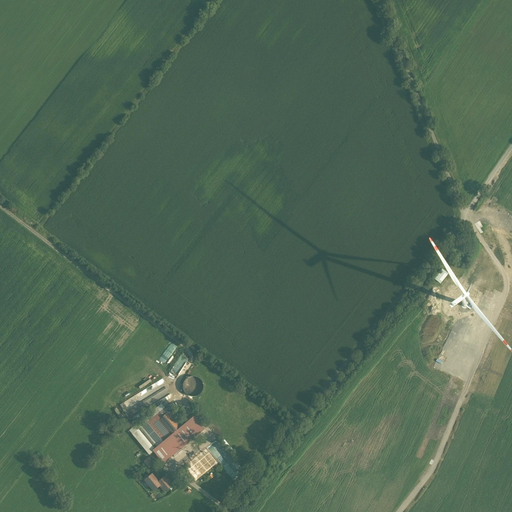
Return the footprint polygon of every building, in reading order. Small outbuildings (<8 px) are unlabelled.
[(171,373),(178,377),(190,358),(182,353),(173,369),(170,367),(167,373),(169,375),(171,373)] [(202,394),(206,379),(191,375),(187,390),(202,394)] [(118,414),(140,403),(138,399),(137,400),(136,397),(115,407),(118,414)] [(164,403),(156,410),(159,414),(167,407),(164,403)] [(191,437),(168,410),(160,417),(173,433),(164,440),(157,431),(147,440),(164,460),(191,437)] [(203,428),(192,415),(186,419),(198,432),(203,428)] [(218,458),(208,446),(192,458),(202,471),(218,458)] [(142,451),(137,456),(141,461),(147,456),(142,451)] [(150,456),(145,461),(151,468),(156,463),(150,456)] [(162,479),(153,470),(144,478),(155,490),(161,485),(166,490),(177,480),(169,472),(162,479)]
